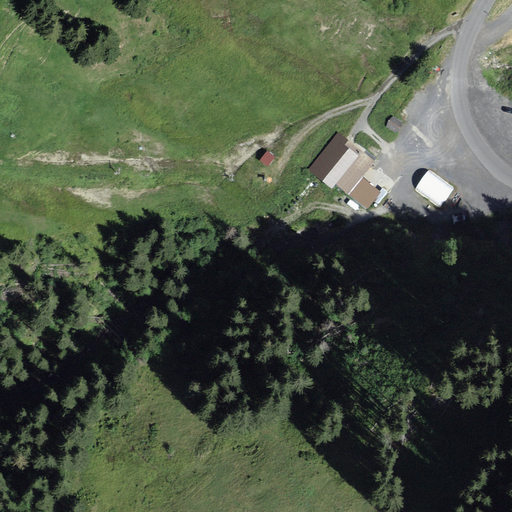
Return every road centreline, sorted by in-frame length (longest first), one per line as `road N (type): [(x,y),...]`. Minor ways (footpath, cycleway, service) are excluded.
road 1 (unclassified): [(486,0),(463,48),(459,101),(477,145),(511,178)]
road 2 (track): [(352,136),(413,57),(450,30),(470,28)]
